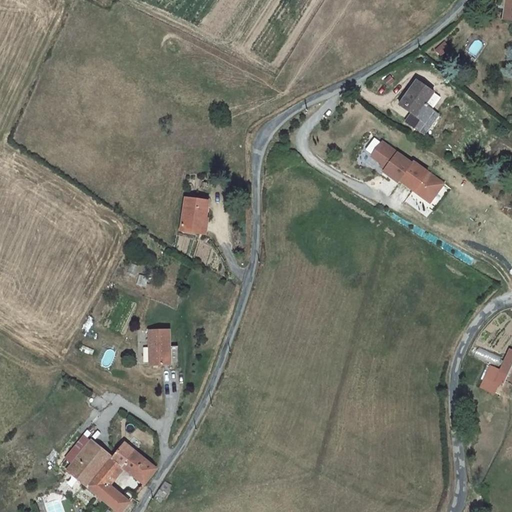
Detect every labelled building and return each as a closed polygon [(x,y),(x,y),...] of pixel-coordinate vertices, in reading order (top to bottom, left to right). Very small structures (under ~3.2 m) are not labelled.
[(442,55),(450,46),(444,41),(436,50),(442,55)] [(405,120),(418,130),(434,111),(431,108),(439,99),(417,81),(399,104),(409,112),(405,120)] [(440,116),(434,111),(418,130),(425,135),(440,116)] [(382,141),(372,156),(382,164),(387,167),(385,169),(384,171),(398,182),(400,180),(412,163),(382,141)] [(412,163),(400,180),(415,191),(418,187),(433,198),(444,184),(414,162),(412,163)] [(418,187),(415,191),(430,202),(433,198),(418,187)] [(209,207),(209,199),(188,198),(184,231),(209,234),(212,208),(209,207)] [(172,364),(172,330),(152,331),(153,364),(172,364)] [(497,366),(501,358),(478,347),(474,356),(497,366)] [(511,349),(509,348),(500,370),(490,365),(480,387),(498,395),(511,364),(511,349)] [(68,472),(93,443),(84,436),(60,465),(68,472)] [(93,443),(68,472),(70,473),(85,487),(95,475),(108,485),(122,469),(112,460),(113,458),(93,443)] [(132,477),(143,486),(155,470),(126,445),(113,458),(112,460),(122,469),(126,466),(136,472),(132,477)] [(95,475),(85,487),(115,511),(122,511),(135,497),(131,494),(129,493),(127,494),(121,495),(120,495),(108,485),(95,475)] [(165,492),(159,488),(152,497),(159,501),(165,492)]
